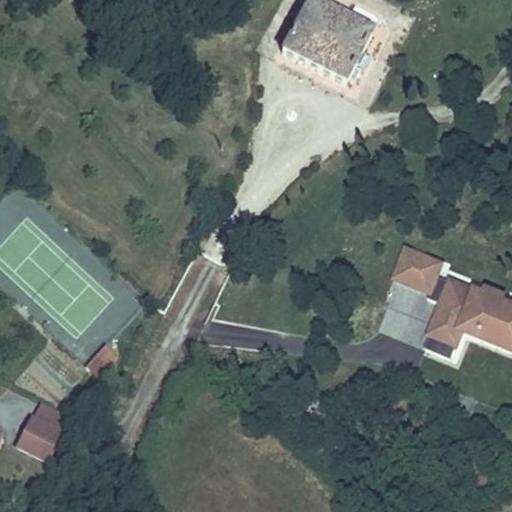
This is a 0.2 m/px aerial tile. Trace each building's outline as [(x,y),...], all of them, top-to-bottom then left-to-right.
[(90,0),(99,9),(108,0),(90,0)] [(311,0),(281,53),(347,87),(376,35),(312,0),(311,0)] [(402,250),(389,290),(430,303),(443,263),(402,250)] [(463,343),(511,358),(511,303),(444,282),(425,340),(461,351),(463,343)] [(425,343),(422,353),(455,362),(458,352),(425,343)] [(121,361),(111,352),(90,373),(100,383),(121,361)] [(46,424),(56,406),(28,392),(19,409),(46,424)] [(32,450),(46,424),(19,409),(18,409),(4,436),(32,450)]
